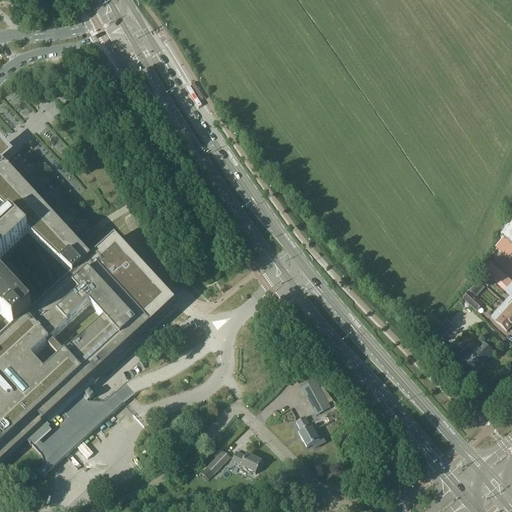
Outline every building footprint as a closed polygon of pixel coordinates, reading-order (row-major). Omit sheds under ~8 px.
[(0,467),(88,386),(114,363),(152,328),(106,279),(109,277),(94,261),(92,263),(4,167),(24,148),(17,140),(10,131),(0,140),(0,467)] [(504,237),(511,244),(511,210),(501,235),(504,237)] [(509,260),(511,256),(511,244),(504,237),(495,248),(509,260)] [(511,282),(488,261),(483,272),(509,294),(511,296),(504,303),(511,310),(511,282)] [(486,275),(480,281),(488,288),(493,282),(486,275)] [(462,300),(465,303),(476,313),(483,306),(469,293),(462,300)] [(511,310),(504,303),(491,318),(498,325),(507,332),(511,326),(511,310)] [(447,322),(428,342),(434,347),(453,328),(447,322)] [(467,348),(459,357),(464,362),(475,373),(494,354),(482,343),(472,353),(467,348)] [(316,380),(300,389),(316,417),(331,409),(316,380)] [(94,398),(90,393),(86,397),(90,401),(94,398)] [(305,419),(297,423),(301,432),(299,434),(300,435),(301,438),(307,448),(306,448),(307,449),(313,445),(315,449),(324,444),(319,434),(316,435),(311,428),(312,428),(311,427),(310,428),(305,419)] [(207,469),(214,476),(231,459),(223,452),(207,469)] [(236,453),(232,462),(242,466),(241,468),(256,475),(262,462),(251,457),(249,456),(247,455),(246,458),(236,453)] [(342,477),(347,474),(343,468),(339,471),(342,477)]
